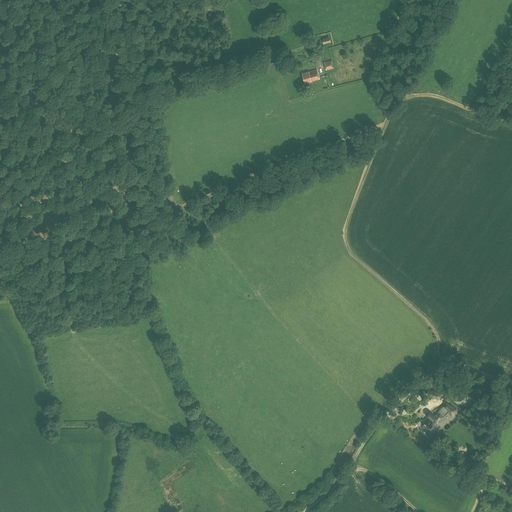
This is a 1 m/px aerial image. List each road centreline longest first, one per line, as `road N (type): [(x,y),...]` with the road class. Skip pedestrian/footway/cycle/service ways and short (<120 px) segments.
road 1 (track): [(511,383),(438,357),(431,323),(347,245),(349,217),(386,124)]
road 2 (track): [(171,208),(154,90),(308,47)]
road 3 (track): [(171,208),(386,124)]
road 4 (track): [(0,229),(40,271),(81,280),(155,238),(171,208)]
road 5 (track): [(302,511),(337,484),(374,414),(438,357)]
road 6 (track): [(0,138),(63,158),(162,143)]
road 7 (track): [(386,124),(392,110),(375,71),(409,0)]
